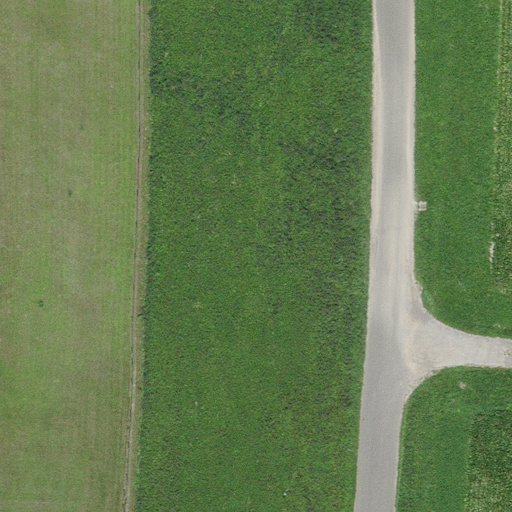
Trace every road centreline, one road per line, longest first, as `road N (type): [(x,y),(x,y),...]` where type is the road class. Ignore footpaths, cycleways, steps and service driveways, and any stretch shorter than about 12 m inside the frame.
road 1 (unclassified): [(394,0),(392,342),(381,511)]
road 2 (track): [(511,352),(392,342)]
